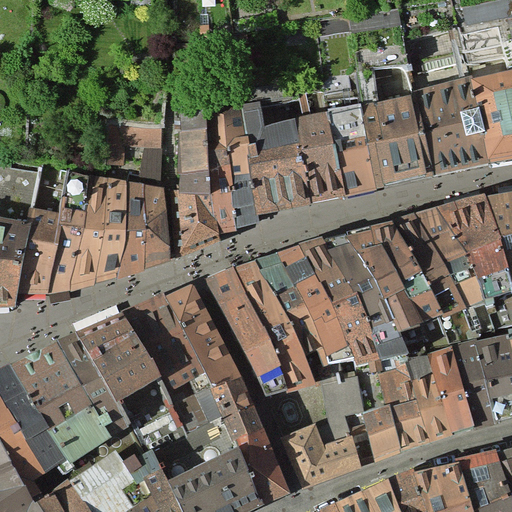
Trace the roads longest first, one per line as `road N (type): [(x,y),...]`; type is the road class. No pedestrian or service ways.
road 1 (residential): [(199,262),(306,501)]
road 2 (residential): [(306,501),(433,447),(511,430)]
